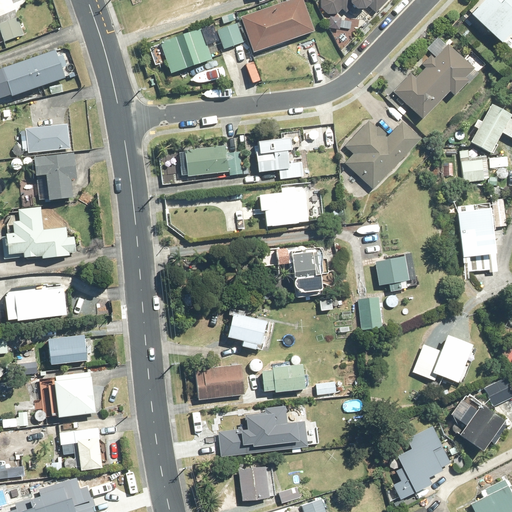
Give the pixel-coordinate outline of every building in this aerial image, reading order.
[(279,0),(280,2),(238,17),(251,52),(312,30),(300,0),(279,0)] [(319,0),(320,7),(326,12),(336,12),(340,7),(344,11),(350,5),(354,8),(362,7),(366,4),(374,12),(384,0),(319,0)] [(511,0),(480,0),(468,14),(498,41),(511,26),(511,0)] [(352,20),(327,15),(325,26),(350,30),(352,20)] [(13,17),(0,21),(0,29),(4,39),(19,34),(13,17)] [(216,29),(222,48),(241,42),(235,22),(216,29)] [(200,28),(158,42),(168,72),(210,59),(200,28)] [(429,55),(420,64),(423,67),(413,78),(409,74),(392,92),(420,118),(446,90),(451,95),(465,80),(462,76),(470,68),(445,44),(432,58),(429,55)] [(55,52),(0,71),(0,96),(10,93),(11,96),(63,77),(55,52)] [(475,120),(472,126),(475,128),(468,141),(488,152),(499,132),(511,138),(511,117),(508,115),(508,114),(489,103),(479,122),(475,120)] [(386,137),(383,135),(384,133),(377,126),(375,127),(367,120),(344,146),(351,153),(343,163),(371,189),(418,138),(400,121),(386,137)] [(67,123),(25,128),(28,152),(70,147),(67,123)] [(285,163),(284,149),(287,148),(286,137),(254,140),(256,151),(253,151),(255,172),(277,169),(278,179),(301,176),(299,162),(285,163)] [(223,145),(183,150),(185,176),(226,171),(223,145)] [(462,182),(483,179),(480,159),(467,160),(466,149),(457,151),(459,164),(460,164),(462,182)] [(73,150),(34,154),(35,173),(46,172),(48,198),(73,195),(71,177),(77,177),(73,150)] [(225,152),(228,174),(241,173),(238,151),(225,152)] [(424,158),(419,154),(414,159),(419,164),(424,158)] [(505,156),(488,158),(489,167),(506,166),(505,156)] [(290,187),(278,188),(278,192),(256,195),(258,211),(262,210),(264,225),(268,225),(268,226),(295,223),(295,222),(304,221),(300,191),(291,193),(290,187)] [(491,200),(493,227),(505,225),(502,198),(491,200)] [(15,230),(7,231),(7,234),(1,235),(4,257),(23,254),(24,255),(42,254),(43,257),(70,254),(69,251),(76,250),(74,235),(67,236),(65,225),(43,228),(41,205),(19,208),(20,219),(13,220),(15,230)] [(492,253),(487,207),(454,211),(459,257),(492,253)] [(293,246),(292,247),(272,249),(274,264),(287,263),(289,277),(291,277),(291,278),(290,279),(290,281),(290,282),(289,284),(290,286),(291,287),(291,288),(293,289),(293,295),(294,296),(295,297),(297,298),(318,295),(319,295),(320,294),(320,293),(320,292),(319,283),(321,283),(327,286),(328,286),(330,286),(331,286),(332,285),(333,283),(333,282),(331,271),(331,270),(330,270),(326,270),(325,259),(324,258),(322,257),(321,248),(320,247),(319,247),(315,247),(314,247),(313,247),(312,247),(303,248),(301,247),(300,246),(299,246),(297,245),(296,245),(295,246),(293,246)] [(373,262),(377,285),(386,284),(388,291),(404,288),(403,280),(406,280),(402,257),(373,262)] [(13,292),(14,295),(5,296),(8,318),(18,317),(18,319),(66,313),(64,287),(13,292)] [(189,293),(179,294),(180,307),(190,306),(189,293)] [(356,300),(359,330),(380,327),(377,297),(356,300)] [(329,299),(318,300),(319,310),(330,309),(329,299)] [(336,309),(336,312),(333,313),(336,338),(353,336),(351,311),(350,308),(336,309)] [(256,345),(262,320),(240,316),(229,313),(228,315),(223,337),(239,341),(238,346),(252,349),(253,344),(256,345)] [(84,333),(49,337),(51,363),(87,359),(86,345),(91,344),(90,337),(85,338),(84,333)] [(432,380),(434,375),(454,382),(468,344),(444,335),(438,350),(422,344),(411,372),(432,380)] [(511,343),(503,348),(511,366),(511,365),(511,343)] [(7,373),(17,372),(17,374),(38,372),(37,361),(8,363),(6,365),(7,373)] [(269,369),(258,370),(260,391),(272,390),(272,392),(302,389),(299,364),(269,368),(269,369)] [(55,376),(55,379),(54,380),(55,383),(48,384),(52,415),(58,414),(58,415),(95,412),(92,376),(90,376),(90,373),(55,376)] [(511,390),(505,376),(484,387),(492,405),(511,395),(511,390)] [(333,381),(314,384),(315,395),(334,392),(333,381)] [(303,420),(286,422),(284,405),(263,407),(263,412),(242,415),(244,427),(216,430),(219,456),(306,446),(303,420)] [(501,421),(477,405),(473,411),(467,406),(456,420),(463,425),(456,434),(479,451),(487,440),(493,444),(498,437),(492,433),(501,421)] [(17,417),(3,419),(3,427),(18,425),(17,417)] [(392,486),(398,499),(429,484),(426,478),(440,471),(439,468),(448,463),(430,426),(405,439),(409,448),(395,456),(401,468),(394,471),(399,481),(392,486)] [(98,427),(60,432),(61,445),(75,442),(75,443),(77,443),(80,469),(102,466),(98,427)] [(44,433),(14,435),(15,444),(24,444),(24,451),(45,449),(44,433)] [(63,461),(53,461),(53,469),(63,469),(63,461)] [(23,465),(0,467),(0,477),(25,475),(23,465)] [(236,470),(240,501),(268,498),(263,467),(236,470)] [(483,489),(486,496),(469,504),(473,511),(508,511),(511,510),(511,499),(502,480),(483,489)] [(74,502),(72,503),(73,511),(110,511),(108,499),(95,501),(92,486),(77,488),(78,490),(72,491),(74,502)] [(295,487),(277,493),(280,503),(298,498),(295,487)] [(301,506),(303,511),(324,511),(320,499),(301,506)] [(131,511),(130,503),(115,504),(116,511),(131,511)]
